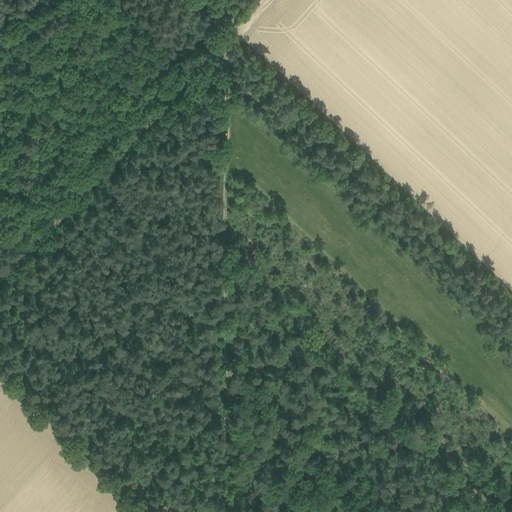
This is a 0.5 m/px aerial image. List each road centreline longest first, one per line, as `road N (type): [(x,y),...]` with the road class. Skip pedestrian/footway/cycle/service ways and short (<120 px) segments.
road 1 (track): [(202,0),(219,44),(226,511)]
road 2 (track): [(0,278),(259,0)]
